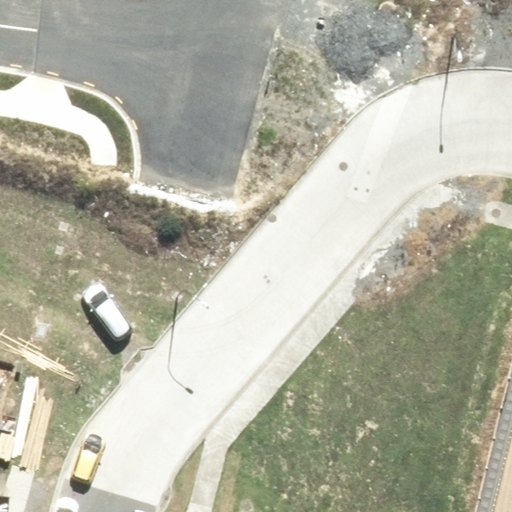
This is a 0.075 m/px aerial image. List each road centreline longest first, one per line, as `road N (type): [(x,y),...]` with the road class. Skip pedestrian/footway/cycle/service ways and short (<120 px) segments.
road 1 (track): [(107,456),(381,149),(432,125),(511,121)]
road 2 (unknown): [(107,456),(240,0)]
road 3 (unknown): [(218,62),(511,119)]
road 4 (residential): [(0,23),(122,29),(193,14),(211,0)]
